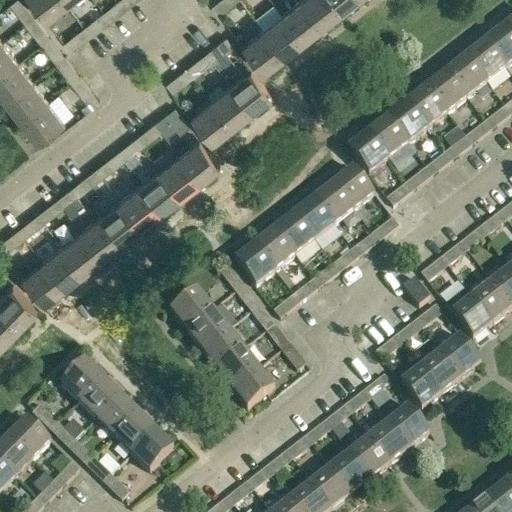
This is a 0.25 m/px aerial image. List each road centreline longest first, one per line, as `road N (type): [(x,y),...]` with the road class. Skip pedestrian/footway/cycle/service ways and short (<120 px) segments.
road 1 (residential): [(161,511),(323,381),(353,281),(511,160)]
road 2 (residential): [(0,201),(111,114),(132,49),(172,0)]
